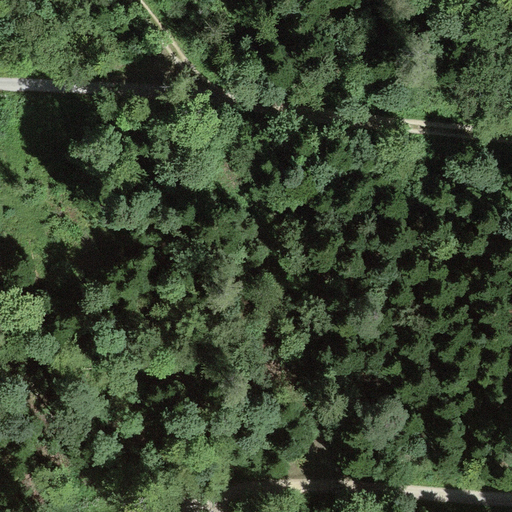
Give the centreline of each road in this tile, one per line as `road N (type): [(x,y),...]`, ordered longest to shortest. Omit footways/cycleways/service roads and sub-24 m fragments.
road 1 (track): [(0,86),(210,98),(511,136)]
road 2 (track): [(192,504),(282,485),(511,499)]
road 3 (track): [(210,98),(130,0)]
